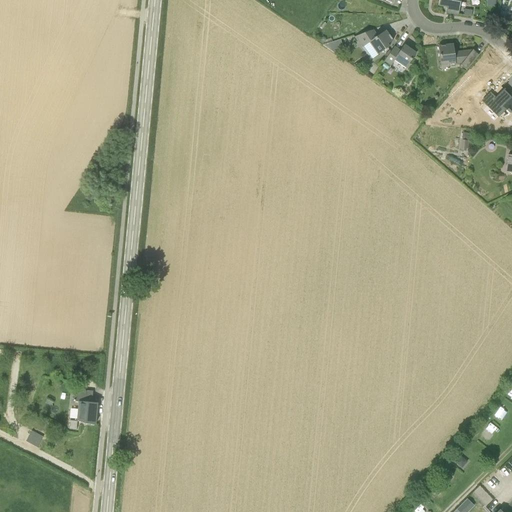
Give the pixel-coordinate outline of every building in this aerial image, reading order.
[(458,14),(459,0),(439,0),(439,6),(447,7),(446,12),(458,14)] [(507,21),(499,18),(496,25),(505,28),(507,21)] [(385,31),(380,34),(377,37),(373,30),(355,37),(362,48),(369,43),(378,55),(389,47),(387,45),(392,41),(385,31)] [(394,61),(406,68),(416,53),(404,45),(400,51),(394,47),(384,61),(390,66),(394,61)] [(460,65),(466,70),(479,55),(472,50),(472,51),(454,53),(453,45),(438,46),(440,63),(448,62),(448,65),(455,65),(455,64),(462,63),(460,65)] [(511,98),(511,99),(502,89),(489,102),(501,115),(507,110),(506,111),(509,114),(510,113),(511,115),(511,98)] [(472,135),(463,133),(460,151),(466,152),(466,149),(470,150),(472,135)] [(78,421),(85,424),(95,425),(97,403),(92,403),(93,392),(74,390),(74,401),(79,402),(77,421),(78,422),(78,421)] [(69,430),(76,430),(77,422),(70,421),(69,430)] [(494,441),(497,435),(490,431),(487,436),(494,441)] [(461,453),(455,460),(463,468),(470,461),(461,453)] [(511,511),(511,501),(505,508),(504,507),(500,510),(498,511),(511,511)] [(416,508),(419,511),(432,511),(433,511),(422,502),(416,508)]
